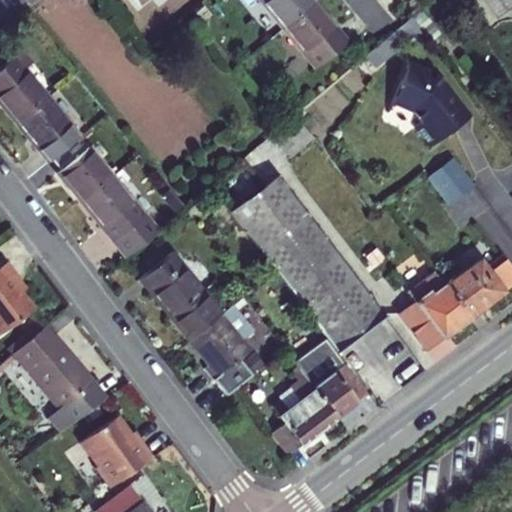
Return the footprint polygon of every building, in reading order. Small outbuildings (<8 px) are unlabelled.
[(258,0),(283,30),(314,5),(310,0),(258,0)] [(496,16),(483,0),(472,0),(471,1),(488,22),(496,16)] [(483,0),(496,16),(511,2),(511,1),(511,0),(483,0)] [(345,44),(314,5),(283,30),(314,69),(345,44)] [(21,47),(12,54),(0,63),(0,103),(13,121),(45,95),(22,66),(31,59),(21,47)] [(412,124),(428,144),(457,121),(454,117),(460,112),(461,111),(462,109),(462,108),(462,107),(461,106),(437,76),(431,72),(405,61),(389,100),(409,108),(418,120),(412,124)] [(45,95),(13,121),(35,149),(37,146),(47,158),(73,138),(65,127),(68,124),(67,124),(77,116),(54,88),(45,95)] [(467,113),(462,107),(462,108),(462,109),(461,111),(460,112),(454,117),(457,121),(467,113)] [(282,125),(271,135),(285,152),(309,134),(294,115),(282,125)] [(75,200),(107,175),(86,147),(82,150),(73,138),(47,158),(56,170),(54,172),(75,200)] [(436,163),(429,168),(447,192),(470,174),(453,150),(436,163)] [(107,175),(75,200),(122,259),(153,233),(107,175)] [(263,186),(230,212),(272,267),(323,333),(334,347),(382,310),(276,176),(263,186)] [(445,283),(471,317),(507,290),(506,289),(511,283),(511,263),(510,261),(495,273),(481,256),(445,283)] [(180,341),(212,316),(168,258),(135,283),(180,341)] [(10,277),(0,264),(0,332),(29,310),(6,280),(10,277)] [(471,317),(445,283),(434,268),(408,287),(416,297),(399,310),(428,349),(471,317)] [(212,316),(180,341),(200,366),(195,370),(217,399),(244,379),(230,360),(240,352),(232,342),(244,333),(224,306),(212,316)] [(88,386),(43,329),(6,357),(52,414),(40,423),(49,435),(98,400),(88,386)] [(366,388),(334,347),(323,333),(289,359),(300,373),(333,417),(357,399),(354,397),(366,388)] [(333,417),(300,373),(288,382),(290,385),(281,392),(272,380),(260,389),(275,407),(261,419),(287,452),(333,417)] [(114,414),(77,441),(94,465),(92,467),(107,486),(149,456),(137,439),(134,441),(114,414)] [(138,477),(126,486),(144,509),(156,499),(138,477)] [(126,486),(90,511),(146,511),(144,509),(126,486)]
